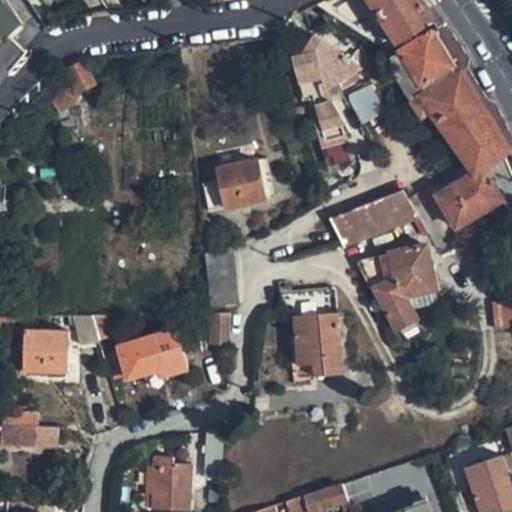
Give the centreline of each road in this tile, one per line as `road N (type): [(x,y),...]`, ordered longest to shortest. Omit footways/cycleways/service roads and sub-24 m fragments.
road 1 (residential): [(395,168),(267,243),(237,394),(211,414),(118,443),(99,511)]
road 2 (residential): [(0,108),(58,52),(90,37),(215,23),(295,0)]
